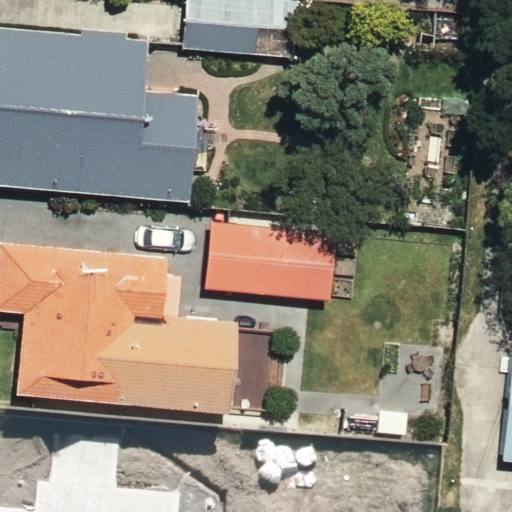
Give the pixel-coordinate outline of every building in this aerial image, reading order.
[(282,0),(168,0),(167,46),(281,49),(282,0)] [(134,24),(0,15),(0,182),(191,194),(197,87),(131,83),(134,24)] [(334,221),(193,211),(191,242),(188,287),(222,290),(329,298),(334,221)] [(188,287),(191,242),(0,227),(0,383),(133,393),(214,399),(222,290),(188,287)] [(511,341),(507,341),(495,461),(511,463),(511,341)] [(214,399),(133,393),(127,466),(126,481),(226,488),(232,400),(214,399)] [(123,511),(126,481),(127,466),(0,456),(0,511),(123,511)]
